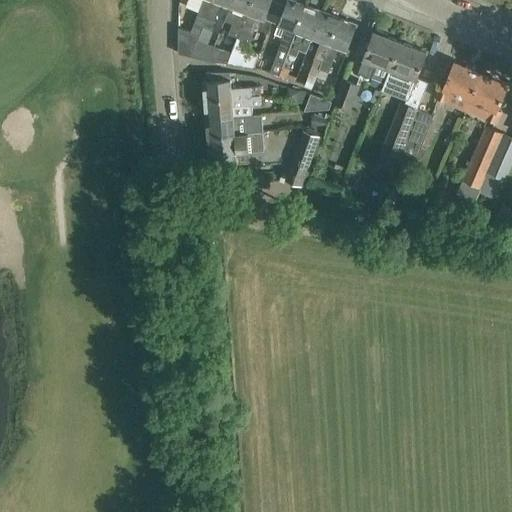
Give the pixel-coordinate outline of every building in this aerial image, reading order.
[(202,0),(191,31),(178,27),(178,52),(191,56),(198,39),(203,25),(212,0),(202,0)] [(230,5),(232,0),(212,0),(203,25),(210,28),(221,1),(230,5)] [(251,0),(232,0),(230,5),(227,15),(235,18),(232,26),(229,33),(238,36),(251,0)] [(265,18),(271,0),(251,0),(238,36),(248,40),(258,15),(265,18)] [(305,4),(294,0),(286,0),(278,22),(288,26),(281,44),(270,71),(278,74),(282,65),(285,58),(287,52),(305,4)] [(322,11),(305,4),(287,52),(293,54),(295,49),(299,51),(305,33),(313,36),(322,11)] [(322,64),(340,17),(322,11),(313,36),(321,39),(314,56),(319,58),(318,63),(322,64)] [(357,24),(340,17),(322,64),(326,66),(327,62),(331,64),(338,47),(347,50),(357,24)] [(374,31),(358,72),(373,78),(382,82),(388,67),(398,40),(374,31)] [(232,52),(229,60),(238,62),(240,63),(251,65),(253,65),(257,53),(245,49),(248,40),(238,36),(232,52)] [(209,60),(215,45),(198,39),(191,56),(209,60)] [(382,82),(380,88),(407,99),(405,104),(417,108),(428,81),(416,76),(426,51),(398,40),(388,67),(382,82)] [(229,60),(232,52),(219,47),(214,60),(228,62),(229,60)] [(440,84),(435,97),(446,101),(463,109),(468,97),(479,72),(453,62),(443,86),(440,84)] [(282,65),(278,74),(279,74),(287,77),(288,73),(290,68),(282,65)] [(230,71),(206,71),(207,80),(203,80),(205,98),(221,97),(260,94),(259,84),(231,86),(230,78),(230,71)] [(468,97),(463,109),(485,118),(496,122),(501,110),(498,109),(508,85),(479,72),(468,97)] [(314,87),(318,76),(310,73),(305,85),(312,87),(314,87)] [(344,79),(335,102),(350,107),(359,84),(344,79)] [(285,97),(296,101),(300,90),(288,86),(285,97)] [(304,109),(305,109),(328,108),(331,100),(310,92),(304,109)] [(260,94),(221,97),(205,98),(206,115),(252,111),(252,103),(261,102),(260,94)] [(400,102),(379,155),(399,162),(417,108),(405,104),(400,102)] [(417,108),(399,162),(405,164),(407,164),(409,163),(411,163),(413,162),(415,161),(417,160),(419,159),(420,158),(422,156),(423,155),(424,153),(426,151),(427,149),(422,147),(433,114),(417,108)] [(208,132),(262,128),(261,111),(252,111),(206,115),(208,132)] [(313,125),(325,124),(327,118),(314,113),(313,125)] [(460,176),(454,191),(474,199),(478,188),(503,130),(489,124),(485,123),(462,177),(460,176)] [(293,160),(308,165),(321,128),(313,125),(311,132),(304,130),(293,160)] [(263,140),(262,128),(208,132),(209,154),(213,153),(214,164),(238,163),(237,151),(262,150),(261,140),(263,140)] [(511,133),(503,130),(478,188),(492,194),(502,169),(506,170),(511,155),(511,133)] [(505,240),(511,220),(511,207),(500,203),(488,236),(487,236),(504,242),(505,240)]
